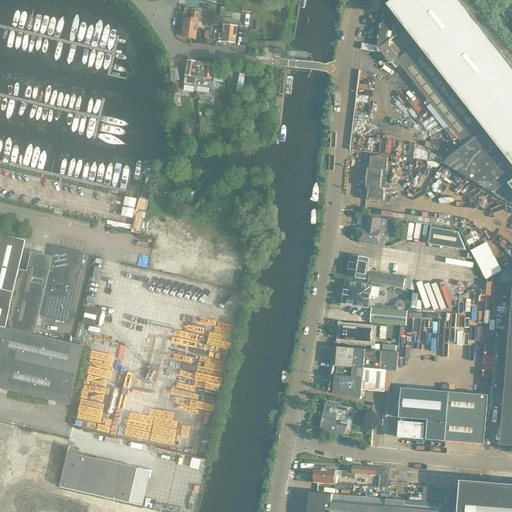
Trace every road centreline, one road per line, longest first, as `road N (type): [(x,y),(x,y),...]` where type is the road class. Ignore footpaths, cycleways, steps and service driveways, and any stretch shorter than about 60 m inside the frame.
road 1 (unclassified): [(288,436),(333,212),(343,68)]
road 2 (unclassified): [(288,436),(363,453),(511,467)]
road 3 (unclassified): [(149,248),(0,215)]
road 4 (unclassified): [(279,62),(172,52),(158,22)]
